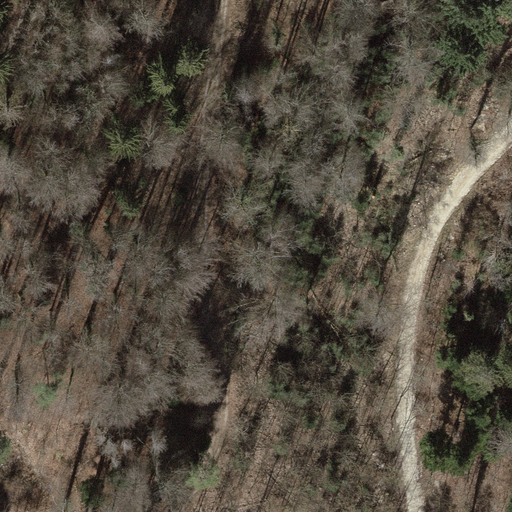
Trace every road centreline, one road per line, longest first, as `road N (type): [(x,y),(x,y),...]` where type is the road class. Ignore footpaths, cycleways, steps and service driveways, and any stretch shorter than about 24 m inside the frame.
road 1 (track): [(164,511),(204,474),(227,412),(199,288),(200,211),(226,0)]
road 2 (track): [(413,511),(403,467),(403,293),(428,214),(511,133)]
